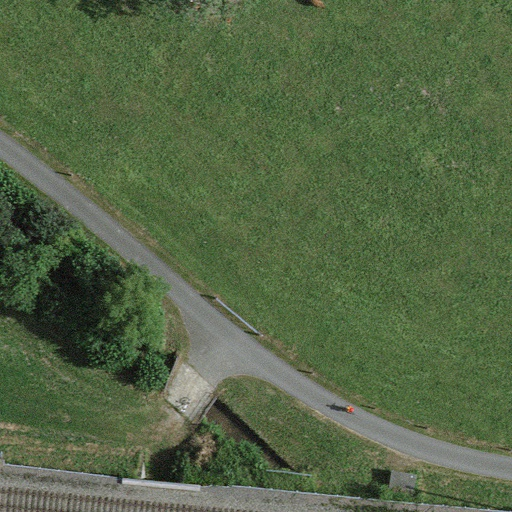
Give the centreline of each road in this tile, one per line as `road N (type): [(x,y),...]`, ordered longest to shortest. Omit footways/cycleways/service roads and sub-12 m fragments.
road 1 (track): [(0,151),(328,406),(415,448),(511,471)]
road 2 (track): [(217,320),(166,416),(151,511)]
